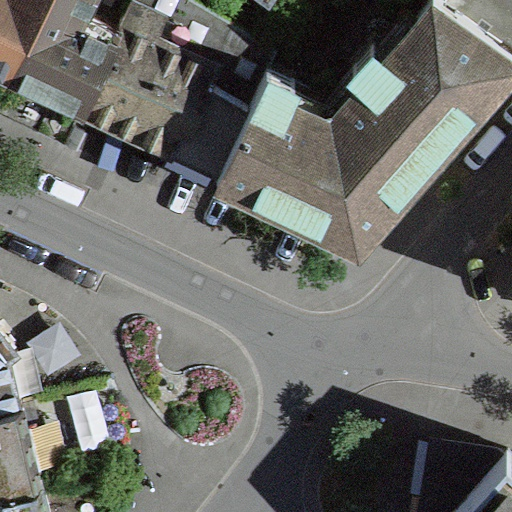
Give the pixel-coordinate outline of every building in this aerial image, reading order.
[(0,0),(0,62),(11,68),(42,0),(0,0)] [(42,0),(11,68),(34,79),(37,80),(83,102),(116,32),(81,15),(88,0),(42,0)] [(218,166),(268,61),(276,44),(199,0),(131,0),(116,32),(83,102),(150,133),(218,166)] [(351,140),(345,152),(403,179),(511,54),(511,48),(458,11),(443,0),(426,0),(386,47),(373,36),(352,59),(355,61),(328,92),(313,123),(351,140)] [(313,123),(328,92),(299,79),(293,76),(294,74),(268,61),(218,166),(357,231),(403,179),(345,152),(351,140),(313,123)] [(0,400),(19,396),(7,345),(15,340),(0,322),(0,400)] [(0,482),(40,473),(29,425),(22,395),(19,396),(0,400),(0,482)] [(511,511),(511,450),(507,446),(506,447),(504,449),(500,446),(432,436),(420,511),(511,511)] [(0,482),(0,511),(49,511),(40,473),(0,482)]
